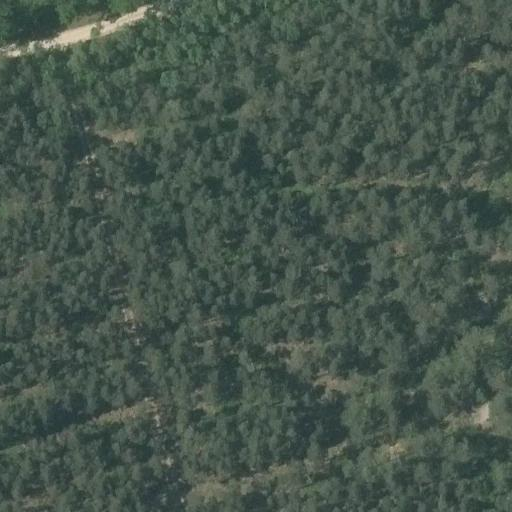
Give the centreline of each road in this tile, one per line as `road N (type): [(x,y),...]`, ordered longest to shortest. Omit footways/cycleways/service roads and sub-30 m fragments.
road 1 (track): [(185,511),(168,486),(55,45)]
road 2 (track): [(0,56),(120,25),(177,0)]
